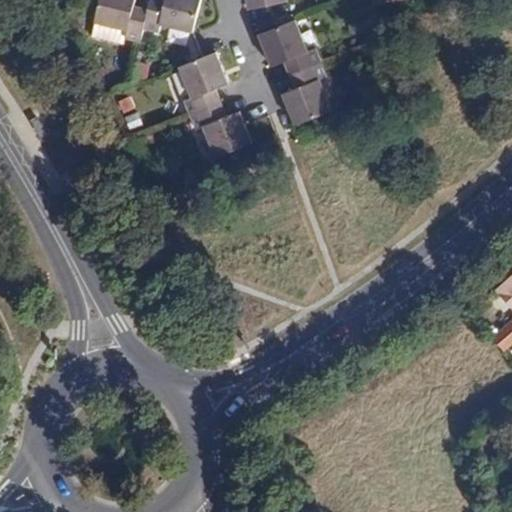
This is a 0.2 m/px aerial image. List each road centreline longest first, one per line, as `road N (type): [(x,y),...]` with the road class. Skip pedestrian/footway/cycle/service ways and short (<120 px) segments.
road 1 (secondary): [(255,378),(511,189)]
road 2 (secondary): [(0,137),(72,264)]
road 3 (secondary): [(154,371),(72,264)]
road 4 (secondary): [(72,264),(83,332),(71,383)]
